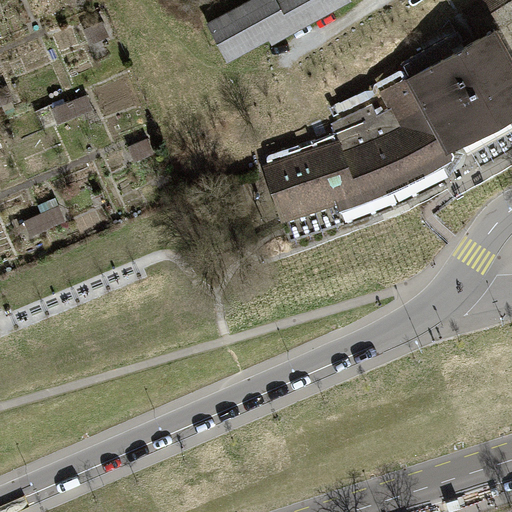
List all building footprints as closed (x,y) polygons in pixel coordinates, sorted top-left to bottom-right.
[(247,0),(206,22),(227,60),(268,37),(271,43),(351,0),(247,0)] [(511,0),(480,0),(465,9),(480,34),(511,14),(511,0)] [(511,114),(511,52),(497,25),(480,34),(380,92),(388,107),(378,114),(372,104),(331,124),(336,139),(263,164),(281,221),(337,202),(340,209),(453,160),(455,153),(451,148),(511,114)] [(89,91),(54,107),(62,124),(97,109),(89,91)] [(60,202),(28,218),(36,236),(69,220),(60,202)]
